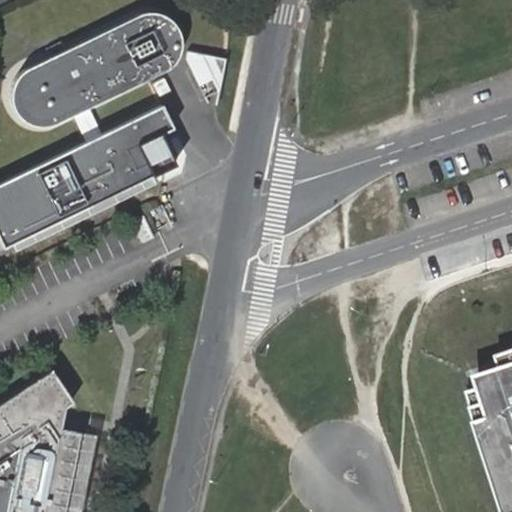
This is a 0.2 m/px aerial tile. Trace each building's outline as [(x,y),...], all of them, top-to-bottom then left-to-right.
[(46,53),(26,63),(25,64),(23,65),(18,69),(13,76),(10,82),(9,86),(9,93),(10,101),(12,105),(16,110),(20,115),(26,119),(32,121),(40,122),(54,119),(161,66),(168,61),(171,55),(175,48),(176,43),(176,34),(174,26),(172,22),(165,14),(155,9),(149,8),(143,7),(136,9),(131,11),(61,46),(64,52),(49,59),(46,53)] [(61,46),(46,53),(49,59),(64,52),(61,46)] [(200,53),(187,60),(196,78),(209,72),(200,53)] [(511,511),(511,352),(504,355),(508,368),(482,376),(485,387),(472,391),(511,511)] [(49,366),(0,399),(0,511),(62,511),(79,429),(59,424),(63,405),(71,398),(49,366)]
